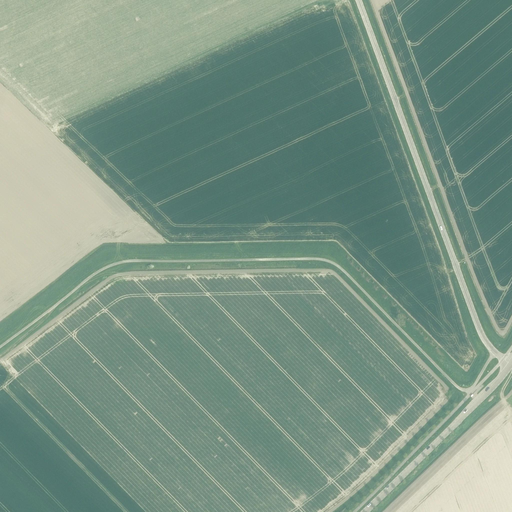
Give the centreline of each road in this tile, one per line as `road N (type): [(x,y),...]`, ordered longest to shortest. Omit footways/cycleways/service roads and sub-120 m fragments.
road 1 (unclassified): [(0,345),(95,273),(122,262),(313,258),(343,270),(459,389),(472,387),(494,352)]
road 2 (unclassified): [(494,352),(466,299),(357,0)]
road 3 (tertiary): [(364,511),(510,365)]
